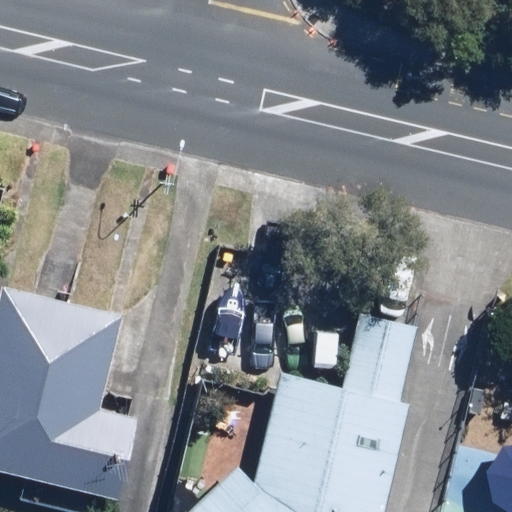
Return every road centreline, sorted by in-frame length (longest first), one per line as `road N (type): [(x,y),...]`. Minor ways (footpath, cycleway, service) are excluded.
road 1 (tertiary): [(194,84),(511,157)]
road 2 (tertiary): [(0,37),(194,84)]
